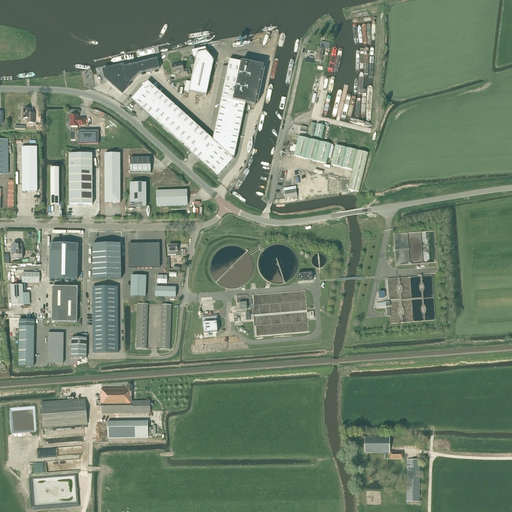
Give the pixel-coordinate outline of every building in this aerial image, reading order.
[(325,48),(326,44),(323,43),(323,44),(319,43),(315,61),(321,62),(324,48),(325,48)] [(206,96),(214,61),(206,52),(205,48),(192,51),(193,58),(196,58),(191,82),(186,81),(184,91),(206,96)] [(157,59),(130,65),(134,80),(139,74),(160,69),(157,59)] [(229,60),(213,140),(148,82),(131,100),(218,177),(234,159),(246,103),(255,106),(256,102),(258,103),(265,70),(263,70),(264,67),(263,67),(263,66),(242,62),(229,60)] [(180,74),(181,77),(191,75),(189,69),(184,70),(182,64),(172,66),(173,74),(181,72),(182,74),(180,74)] [(128,86),(134,80),(130,65),(123,67),(122,66),(103,71),(105,78),(123,94),(128,87),(128,86)] [(34,123),(35,116),(31,116),(31,109),(24,109),(23,119),(27,119),(27,123),(34,123)] [(78,119),(78,116),(71,116),(71,127),(78,127),(78,126),(85,125),(85,119),(78,119)] [(317,124),(314,137),(322,138),(325,126),(317,124)] [(78,132),(78,145),(98,145),(98,132),(78,132)] [(331,145),(299,137),(296,146),(295,152),(294,157),(326,164),(331,145)] [(358,193),(368,153),(336,146),(331,165),(353,170),(348,190),(358,193)] [(22,192),(37,192),(37,147),(22,147),(22,192)] [(69,205),(93,205),(92,154),(69,155),(69,205)] [(105,154),(105,204),(120,203),(120,154),(105,154)] [(130,174),(151,173),(151,158),(130,158),(130,174)] [(130,184),(130,208),(146,208),(146,183),(130,184)] [(284,189),(284,191),(286,200),(297,198),(295,187),(284,189)] [(157,207),(187,206),(187,190),(157,191),(157,207)] [(22,244),(19,245),(18,244),(12,245),(13,251),(11,251),(12,255),(11,255),(12,260),(20,259),(19,252),(22,252),(22,244)] [(50,244),(50,279),(78,280),(78,245),(50,244)] [(120,244),(92,244),(92,279),(120,279),(120,244)] [(129,244),(129,269),(160,268),(159,244),(129,244)] [(168,246),(168,252),(169,255),(176,255),(176,256),(181,256),(180,250),(178,251),(177,246),(168,246)] [(39,273),(23,273),(23,283),(39,283),(39,273)] [(299,275),(299,282),(309,281),(308,274),(299,275)] [(158,275),(158,284),(168,284),(168,275),(158,275)] [(146,277),(131,276),(130,296),(146,297),(146,277)] [(24,306),(23,285),(11,286),(12,306),(24,306)] [(53,287),(52,322),(77,322),(77,287),(53,287)] [(118,353),(118,287),(93,287),(93,353),(118,353)] [(156,287),(156,292),(155,297),(176,298),(176,288),(156,287)] [(386,317),(390,316),(389,302),(377,303),(377,308),(386,307),(386,317)] [(146,349),(148,304),(138,304),(137,349),(146,349)] [(162,305),(160,350),(170,350),(171,305),(162,305)] [(205,333),(218,332),(218,317),(204,318),(205,333)] [(19,326),(19,366),(34,367),(34,327),(19,326)] [(48,333),(47,363),(63,364),(64,334),(48,333)] [(87,338),(72,338),(71,358),(86,358),(87,338)] [(101,414),(150,413),(150,401),(132,401),(132,392),(132,385),(127,385),(127,388),(102,389),(102,394),(101,394),(101,401),(96,401),(97,406),(101,406),(101,414)] [(87,425),(85,399),(41,402),(43,429),(87,425)] [(148,424),(148,422),(107,422),(108,440),(148,439),(148,427),(148,424)] [(403,459),(403,452),(390,452),(389,437),(365,437),(364,453),(389,453),(389,459),(403,459)] [(419,502),(420,460),(407,460),(407,502),(419,502)]
